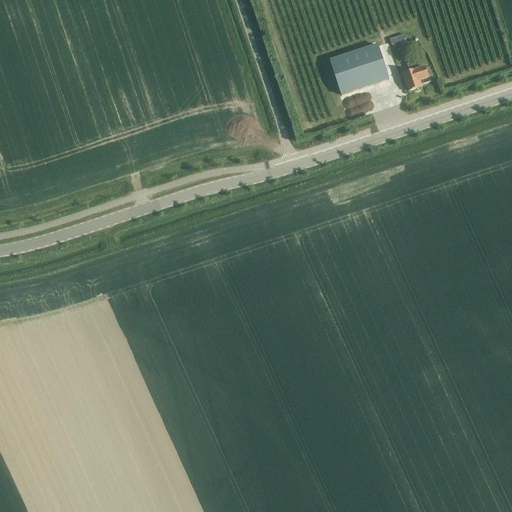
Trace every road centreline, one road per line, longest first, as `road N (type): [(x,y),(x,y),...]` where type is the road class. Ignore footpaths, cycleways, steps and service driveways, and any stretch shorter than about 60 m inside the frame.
road 1 (track): [(0,282),(511,120)]
road 2 (tertiary): [(0,250),(293,166)]
road 3 (tertiary): [(293,166),(511,94)]
road 4 (unclassified): [(293,166),(238,0)]
